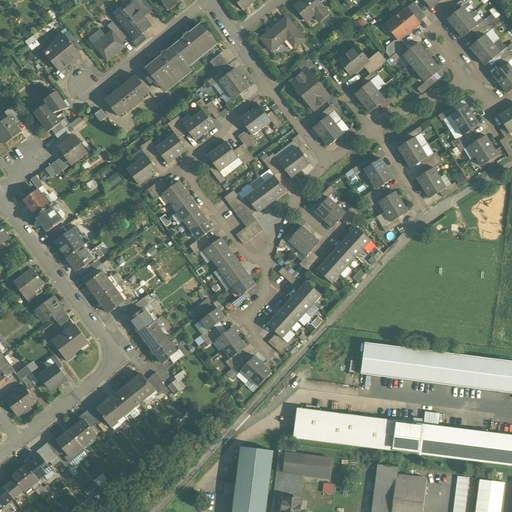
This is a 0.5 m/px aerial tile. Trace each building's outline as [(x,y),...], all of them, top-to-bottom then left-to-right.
[(155,10),(145,0),(134,0),(132,2),(133,3),(135,5),(145,18),(155,10)] [(161,0),(170,11),(183,0),(161,0)] [(256,0),(234,0),(243,11),(256,0)] [(318,0),(303,0),(294,8),(305,22),(314,15),(320,22),(329,15),(323,7),(324,7),(321,3),(318,0)] [(462,0),(453,8),(457,12),(463,7),(463,8),(471,1),(469,0),(462,0)] [(145,18),(135,5),(133,3),(115,18),(134,41),(135,42),(144,35),(153,27),(145,18)] [(426,17),(414,3),(408,8),(419,22),(426,17)] [(457,12),(447,20),(455,29),(470,17),(463,8),(463,7),(457,12)] [(406,10),(387,25),(400,40),(418,25),(406,10)] [(478,26),(470,17),(455,29),(462,39),(472,31),(478,26)] [(305,40),(287,19),(261,39),(272,52),(287,39),(295,49),(305,40)] [(486,19),(478,26),(472,31),(475,36),(489,24),(486,19)] [(120,32),(113,23),(108,27),(112,32),(115,36),(120,32)] [(188,32),(183,36),(185,38),(173,48),(189,68),(192,65),(190,63),(201,54),(203,56),(201,54),(213,44),(215,47),(218,44),(202,24),(190,34),(188,32)] [(489,24),(475,36),(479,40),(485,35),(486,35),(493,29),(489,24)] [(112,32),(95,46),(108,62),(125,48),(115,36),(112,32)] [(24,42),(31,50),(39,44),(32,35),(24,42)] [(134,41),(132,43),(136,49),(148,40),(144,35),(135,42),(134,41)] [(479,40),(470,48),(477,57),(493,45),(486,35),(485,35),(479,40)] [(68,40),(65,36),(56,42),(60,47),(55,51),(57,54),(50,58),(61,72),(67,66),(66,65),(69,63),(70,64),(74,61),(71,56),(77,51),(68,40)] [(81,47),(72,37),(68,40),(77,51),(81,47)] [(426,53),(418,43),(409,51),(403,56),(410,65),(426,53)] [(493,45),(477,57),(485,66),(494,59),(500,54),(493,45)] [(409,51),(405,46),(391,58),(395,62),(403,56),(409,51)] [(357,47),(339,61),(351,76),(365,64),(368,62),(368,61),(357,47)] [(511,52),(508,47),(500,54),(494,59),(498,63),(511,52)] [(189,68),(173,48),(167,52),(165,50),(161,54),(162,56),(146,69),(151,76),(147,80),(151,85),(155,81),(164,91),(190,69),(189,68)] [(386,62),(379,52),(368,61),(368,62),(365,64),(372,73),(374,71),(386,62)] [(511,60),(511,52),(498,63),(502,68),(508,63),(511,60)] [(426,53),(410,65),(418,74),(433,62),(426,53)] [(220,55),(210,63),(219,73),(222,71),(229,65),(220,55)] [(314,66),(308,59),(298,67),(303,73),(307,70),(308,71),(314,66)] [(433,62),(418,74),(425,83),(431,78),(441,71),(433,62)] [(511,68),(508,63),(502,68),(492,76),(500,85),(511,75),(511,68)] [(226,76),(219,81),(226,91),(243,79),(235,69),(226,76)] [(303,73),(291,83),(296,88),(300,89),(305,95),(319,84),(308,71),(307,70),(303,73)] [(219,73),(208,82),(211,87),(219,81),(226,76),(222,71),(219,73)] [(378,76),(374,71),(372,73),(360,83),(364,87),(370,82),(371,82),(378,76)] [(511,90),(511,75),(500,85),(507,94),(511,90)] [(149,93),(137,77),(106,101),(119,117),(120,116),(120,117),(125,113),(125,112),(143,97),(144,98),(148,94),(148,93),(149,93)] [(425,83),(417,90),(421,95),(435,83),(431,78),(425,83)] [(243,79),(226,91),(233,100),(234,100),(240,95),(250,88),(243,79)] [(364,87),(355,95),(362,104),(378,92),(371,82),(370,82),(364,87)] [(319,84),(305,95),(310,102),(309,105),(314,111),(326,101),(330,98),(329,98),(319,84)] [(69,109),(57,92),(45,101),(49,107),(54,114),(69,109)] [(378,92),(362,104),(370,113),(379,106),(385,101),(378,92)] [(405,92),(397,99),(392,104),(395,108),(409,97),(405,92)] [(335,93),(329,98),(330,98),(326,101),(331,107),(333,105),(340,99),(335,93)] [(393,94),(385,101),(379,106),(383,110),(392,104),(397,99),(393,94)] [(240,95),(234,100),(233,100),(225,106),(229,111),(244,100),(240,95)] [(178,106),(170,96),(159,105),(167,115),(178,106)] [(206,106),(201,100),(196,103),(202,112),(203,111),(207,118),(212,114),(206,106)] [(222,117),(211,102),(206,106),(212,114),(217,120),(222,117)] [(331,107),(319,116),(323,121),(329,116),(337,110),(333,105),(331,107)] [(267,116),(259,106),(250,113),(262,129),(271,122),(272,122),(267,116)] [(457,112),(450,116),(456,126),(473,116),(467,106),(457,112)] [(25,123),(13,107),(5,113),(6,115),(8,113),(11,117),(9,118),(17,128),(25,123)] [(54,114),(49,107),(36,116),(48,133),(51,130),(61,123),(65,129),(66,128),(70,125),(62,114),(57,118),(54,114)] [(453,107),(438,116),(441,122),(450,116),(457,112),(453,107)] [(101,110),(95,115),(101,122),(107,118),(101,110)] [(202,112),(193,119),(205,135),(206,134),(215,128),(213,125),(211,123),(207,118),(203,111),(202,112)] [(511,132),(511,115),(509,111),(499,117),(505,127),(509,134),(511,132)] [(282,126),(272,112),(267,116),(272,122),(271,122),(277,130),(282,126)] [(262,129),(250,113),(240,120),(248,130),(252,136),(253,136),(262,129)] [(323,121),(313,129),(321,138),(336,125),(329,116),(323,121)] [(473,116),(456,126),(462,136),(462,137),(469,132),(480,126),(473,116)] [(66,128),(69,132),(84,121),(81,117),(70,125),(66,128)] [(188,132),(184,126),(178,117),(173,121),(183,136),(188,132)] [(9,118),(0,124),(0,138),(5,145),(21,134),(17,128),(9,118)] [(205,135),(193,119),(184,126),(188,132),(196,142),(205,135)] [(183,136),(173,121),(168,125),(175,135),(175,134),(179,139),(183,136)] [(61,123),(51,130),(55,136),(65,129),(61,123)] [(336,125),(321,138),(328,147),(338,140),(344,135),(344,134),(336,125)] [(420,127),(405,137),(408,142),(415,138),(424,133),(420,127)] [(511,144),(511,138),(509,134),(505,127),(500,131),(505,138),(509,146),(510,146),(511,144)] [(55,136),(52,138),(57,144),(68,136),(71,134),(69,132),(66,128),(55,136)] [(351,128),(344,134),(344,135),(338,140),(341,144),(355,133),(351,128)] [(252,136),(248,130),(243,134),(254,148),(259,144),(253,136),(252,136)] [(469,132),(462,137),(462,136),(454,142),(457,147),(472,137),(469,132)] [(175,135),(166,142),(178,158),(187,151),(179,139),(175,134),(175,135)] [(254,148),(243,134),(238,137),(244,145),(249,152),(254,148)] [(68,136),(57,144),(59,148),(71,139),(68,136)] [(476,143),(469,147),(475,157),(492,146),(486,136),(476,143)] [(71,139),(59,148),(67,157),(72,165),(88,152),(82,143),(80,145),(74,137),(71,139)] [(308,151),(297,137),(292,140),(298,148),(303,155),(308,151)] [(472,137),(457,147),(460,152),(469,147),(476,143),(472,137)] [(408,142),(398,149),(404,159),(421,148),(415,138),(408,142)] [(509,146),(505,138),(500,142),(509,157),(511,155),(511,149),(510,146),(509,146)] [(161,155),(156,149),(150,141),(145,144),(156,159),(161,155)] [(178,158),(166,142),(156,149),(161,155),(168,165),(178,158)] [(234,152),(227,142),(217,149),(229,165),(238,158),(239,158),(234,152)] [(156,159),(145,144),(140,148),(146,156),(151,162),(156,159)] [(249,152),(244,145),(239,148),(250,163),(254,159),(249,152)] [(492,146),(475,157),(481,167),(498,156),(492,146)] [(250,163),(239,148),(234,152),(239,158),(238,158),(245,166),(250,163)] [(298,148),(289,155),(301,172),(310,164),(303,155),(298,148)] [(421,148),(404,159),(410,169),(421,162),(428,158),(421,148)] [(229,165),(217,149),(208,156),(215,166),(220,173),(220,172),(229,165)] [(436,153),(428,158),(421,162),(424,167),(439,158),(436,153)] [(284,169),(279,163),(279,162),(273,154),(268,158),(279,173),(284,169)] [(301,172),(289,155),(279,162),(279,163),(284,169),(291,179),(301,172)] [(151,162),(146,156),(137,163),(149,179),(158,172),(151,162)] [(56,162),(51,166),(58,176),(72,165),(67,157),(58,164),(56,162)] [(279,173),(268,158),(264,162),(274,176),(279,173)] [(371,166),(364,170),(370,180),(389,168),(382,158),(371,166)] [(439,158),(424,167),(427,173),(434,168),(434,169),(443,163),(439,158)] [(367,160),(352,170),(355,175),(364,170),(371,166),(367,160)] [(149,179),(137,163),(127,170),(139,186),(149,179)] [(58,176),(51,166),(46,170),(53,179),(58,176)] [(226,181),(220,172),(220,173),(215,166),(210,170),(221,184),(226,181)] [(389,168),(370,180),(376,190),(379,188),(395,178),(389,168)] [(427,173),(417,179),(423,189),(440,179),(434,169),(434,168),(427,173)] [(53,179),(46,170),(41,174),(48,183),(53,179)] [(110,188),(121,180),(116,173),(105,180),(110,188)] [(43,187),(48,183),(41,174),(36,177),(43,187)] [(286,192),(274,176),(265,183),(277,199),(286,192)] [(39,190),(43,187),(36,177),(31,181),(39,190)] [(440,179),(423,189),(429,199),(440,193),(446,189),(446,188),(440,179)] [(162,180),(147,190),(151,195),(165,185),(162,180)] [(169,190),(163,194),(170,204),(186,192),(179,182),(169,190)] [(277,199),(265,183),(256,190),(268,206),(277,199)] [(455,183),(446,188),(446,189),(440,193),(443,198),(458,189),(455,183)] [(165,185),(151,195),(155,200),(163,194),(169,190),(165,185)] [(335,190),(331,186),(319,200),(323,204),(328,198),(335,190)] [(376,190),(364,198),(367,203),(382,194),(379,188),(376,190)] [(268,206),(256,190),(246,197),(257,212),(258,213),(268,206)] [(43,199),(37,191),(24,201),(36,216),(49,207),(43,199)] [(234,191),(224,198),(228,203),(238,196),(234,191)] [(186,192),(170,204),(177,213),(193,201),(186,192)] [(402,202),(396,192),(385,199),(379,203),(385,213),(402,202)] [(382,194),(367,203),(370,208),(379,203),(385,199),(382,194)] [(48,196),(43,199),(49,207),(50,206),(54,203),(48,196)] [(238,196),(228,203),(232,208),(241,201),(238,196)] [(246,197),(241,201),(245,206),(249,211),(252,215),(257,212),(246,197)] [(328,198),(323,204),(315,213),(324,221),(337,206),(328,198)] [(193,201),(177,213),(184,222),(200,210),(193,201)] [(241,201),(232,208),(235,213),(245,206),(241,201)] [(402,202),(385,213),(391,223),(398,219),(408,212),(402,202)] [(52,209),(50,206),(49,207),(36,216),(39,221),(43,225),(48,232),(57,226),(62,222),(52,209)] [(245,206),(235,213),(239,218),(249,211),(245,206)] [(346,214),(337,206),(324,221),(333,229),(341,220),(346,214)] [(357,210),(353,206),(346,214),(341,220),(345,224),(357,210)] [(65,219),(55,207),(52,209),(62,222),(65,219)] [(200,210),(184,222),(191,231),(207,219),(200,210)] [(357,210),(345,224),(350,228),(362,215),(357,210)] [(249,211),(239,218),(243,223),(252,216),(252,215),(249,211)] [(165,215),(160,219),(163,223),(168,220),(165,215)] [(252,216),(243,223),(246,228),(251,224),(256,221),(252,216)] [(207,219),(191,231),(198,241),(204,236),(214,229),(207,219)] [(398,219),(391,223),(383,229),(383,228),(386,234),(401,224),(398,219)] [(168,220),(163,223),(166,228),(171,224),(168,220)] [(263,230),(256,221),(251,224),(258,234),(263,230)] [(258,234),(251,224),(246,228),(253,238),(258,234)] [(0,241),(2,244),(9,238),(0,226),(0,241)] [(61,231),(57,226),(48,232),(52,237),(61,231)] [(294,236),(289,242),(297,250),(311,235),(302,227),(294,236)] [(253,238),(246,228),(241,232),(248,241),(253,238)] [(371,241),(356,228),(349,236),(363,250),(371,241)] [(61,231),(52,237),(56,243),(67,234),(63,229),(61,231)] [(77,238),(71,231),(67,234),(56,243),(68,258),(87,244),(88,243),(82,234),(77,238)] [(248,241),(241,232),(236,235),(243,245),(248,241)] [(289,232),(281,241),(279,246),(282,249),(289,242),(294,236),(289,232)] [(177,235),(172,239),(175,243),(180,239),(177,235)] [(311,235),(297,250),(306,257),(306,258),(312,252),(320,243),(311,235)] [(204,236),(198,241),(190,247),(193,252),(208,241),(204,236)] [(363,250),(349,236),(341,245),(356,258),(363,250)] [(211,246),(205,251),(212,260),(228,248),(221,239),(211,246)] [(208,241),(193,252),(197,257),(205,251),(211,246),(208,241)] [(93,251),(87,244),(68,258),(78,272),(87,264),(93,260),(94,262),(95,263),(98,260),(104,256),(98,247),(93,251)] [(356,258),(341,245),(333,253),(348,267),(356,258)] [(228,248),(212,260),(219,269),(235,257),(228,248)] [(306,257),(299,265),(304,269),(316,256),(312,252),(306,258),(306,257)] [(348,267),(333,253),(325,262),(340,275),(348,267)] [(316,256),(304,269),(309,273),(321,260),(316,256)] [(235,257),(219,269),(226,279),(242,267),(235,257)] [(377,262),(372,258),(368,262),(373,266),(377,262)] [(98,260),(95,263),(94,262),(89,266),(93,272),(102,265),(98,260)] [(29,262),(19,269),(24,277),(34,270),(34,269),(29,262)] [(340,275),(325,262),(317,271),(332,284),(340,275)] [(87,264),(78,272),(83,279),(93,272),(89,266),(87,264)] [(242,267),(226,279),(233,288),(249,276),(242,267)] [(202,268),(197,272),(200,276),(205,272),(202,268)] [(296,280),(283,268),(279,273),(292,285),(296,280)] [(24,277),(15,283),(29,303),(43,292),(40,287),(44,284),(34,270),(24,277)] [(365,275),(360,271),(357,275),(361,279),(365,275)] [(93,272),(83,279),(87,284),(96,277),(93,272)] [(87,284),(99,300),(114,288),(108,279),(102,272),(96,277),(87,284)] [(361,279),(357,275),(353,279),(358,283),(361,279)] [(249,276),(233,288),(240,297),(246,293),(256,285),(249,276)] [(118,286),(111,277),(108,279),(114,288),(118,286)] [(214,281),(209,285),(212,289),(217,285),(214,281)] [(322,296),(307,282),(299,291),(314,305),(322,296)] [(217,285),(212,289),(215,293),(220,289),(217,285)] [(125,302),(114,288),(99,300),(109,314),(119,306),(125,302)] [(314,305),(299,291),(291,300),(306,313),(314,305)] [(246,293),(240,297),(232,303),(236,308),(250,298),(246,293)] [(55,298),(37,311),(45,322),(53,316),(63,309),(61,306),(60,306),(59,304),(59,303),(55,298)] [(129,299),(125,302),(119,306),(124,313),(135,306),(129,299)] [(306,313),(291,300),(283,308),(298,322),(306,313)] [(135,306),(124,313),(129,320),(130,320),(139,312),(135,306)] [(283,308),(276,317),(290,330),(298,322),(283,308)] [(63,309),(53,316),(56,321),(57,321),(66,314),(63,309)] [(139,312),(130,320),(140,334),(148,329),(154,324),(148,316),(143,309),(139,312)] [(218,309),(201,321),(209,331),(215,326),(225,319),(218,309)] [(153,313),(148,316),(154,324),(155,323),(158,321),(153,313)] [(66,314),(57,321),(61,327),(71,319),(66,314)] [(290,330),(276,317),(268,326),(277,334),(282,339),(283,339),(290,330)] [(323,321),(318,317),(315,321),(319,325),(323,321)] [(319,325),(315,321),(311,325),(316,329),(319,325)] [(167,339),(155,323),(154,324),(148,329),(140,334),(152,350),(159,344),(167,339)] [(75,326),(53,342),(68,362),(76,356),(72,351),(87,341),(75,326)] [(215,326),(209,331),(201,337),(204,342),(219,331),(215,326)] [(222,336),(216,341),(223,350),(239,338),(232,328),(222,336)] [(219,331),(204,342),(208,347),(216,341),(222,336),(219,331)] [(282,339),(277,334),(273,338),(286,350),(290,346),(283,339),(282,339)] [(307,339),(303,334),(299,338),(304,342),(307,339)] [(239,338),(223,350),(230,359),(230,360),(237,355),(246,348),(239,338)] [(286,350),(273,338),(268,343),(282,355),(286,350)] [(176,352),(167,339),(159,344),(152,350),(163,365),(170,359),(169,358),(177,353),(176,352)] [(511,361),(365,343),(361,375),(511,393),(511,361)] [(177,353),(169,358),(170,359),(173,364),(184,356),(179,349),(176,352),(177,353)] [(237,355),(230,360),(230,359),(226,363),(231,369),(241,360),(237,355)] [(55,356),(50,359),(55,366),(59,370),(63,367),(55,356)] [(246,365),(241,371),(250,379),(263,364),(254,356),(246,365)] [(3,357),(0,359),(0,381),(1,382),(14,372),(10,366),(6,361),(3,357)] [(241,360),(231,369),(237,376),(241,371),(246,365),(241,360)] [(263,364),(250,379),(259,387),(272,372),(263,364)] [(59,370),(55,366),(41,377),(52,391),(66,380),(59,370)] [(27,367),(17,374),(22,381),(28,376),(32,373),(27,367)] [(176,381),(169,384),(173,393),(185,388),(181,379),(187,376),(184,370),(174,376),(176,381)] [(164,382),(156,372),(152,376),(152,377),(159,386),(162,384),(164,382)] [(143,375),(127,387),(140,403),(155,391),(147,380),(143,375)] [(35,386),(28,376),(22,381),(29,391),(35,386)] [(159,386),(152,377),(147,380),(155,391),(159,396),(163,392),(165,395),(169,392),(166,387),(165,388),(162,384),(159,386)] [(24,387),(6,400),(18,416),(36,403),(24,387)] [(127,387),(118,394),(121,397),(114,402),(123,415),(132,408),(134,411),(141,405),(140,403),(127,387)] [(99,409),(98,410),(104,418),(104,417),(106,420),(111,426),(114,430),(120,425),(118,423),(119,422),(118,421),(124,416),(123,415),(114,402),(111,399),(99,409)] [(95,405),(88,412),(97,423),(99,426),(106,420),(104,417),(104,418),(98,410),(99,409),(95,405)] [(396,422),(297,409),(293,439),(393,451),(396,422)] [(97,423),(88,412),(82,416),(85,420),(91,428),(97,423)] [(85,420),(71,432),(82,446),(96,435),(91,428),(85,420)] [(422,424),(396,421),(396,422),(393,451),(419,455),(422,425),(422,424)] [(511,436),(422,425),(419,455),(511,466),(511,436)] [(58,442),(62,447),(69,456),(82,446),(71,432),(58,442)] [(58,442),(55,438),(52,440),(59,450),(62,447),(58,442)] [(59,450),(52,440),(47,444),(55,453),(59,450)] [(47,444),(37,452),(40,456),(47,464),(57,457),(55,453),(47,444)] [(296,446),(280,445),(279,453),(285,454),(295,455),(296,446)] [(265,511),(273,451),(242,447),(233,511),(265,511)] [(285,454),(279,453),(277,472),(283,473),(285,454)] [(295,455),(285,454),(283,473),(304,476),(307,457),(295,455)] [(40,456),(27,467),(38,481),(51,470),(47,464),(40,456)] [(397,468),(378,466),(371,511),(392,511),(397,476),(397,468)] [(16,480),(6,488),(13,498),(14,499),(24,491),(38,481),(27,467),(14,477),(16,480)] [(422,511),(427,479),(397,476),(392,511),(422,511)] [(453,511),(465,511),(470,479),(458,478),(453,511)] [(475,511),(500,511),(504,483),(480,480),(475,511)] [(231,494),(232,483),(225,482),(224,493),(231,494)] [(323,493),(333,494),(334,484),(324,483),(323,493)] [(0,508),(4,506),(13,498),(6,488),(5,488),(0,492),(0,508)] [(299,511),(301,501),(284,499),(282,511),(299,511)]
